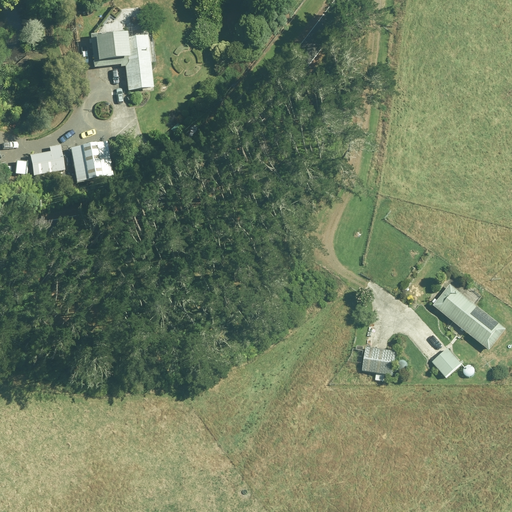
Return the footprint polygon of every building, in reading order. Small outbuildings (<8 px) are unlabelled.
[(153,89),(147,38),(127,41),(127,36),(124,36),(123,32),(90,36),(94,69),(125,65),(128,92),(153,89)] [(77,183),(112,177),(107,144),(71,150),(77,183)] [(435,307),(491,352),(508,331),(452,287),(435,307)] [(376,381),(384,382),(385,376),(393,377),(397,354),(367,349),(363,372),(377,375),(376,381)] [(449,349),(433,363),(447,379),(463,365),(449,349)]
